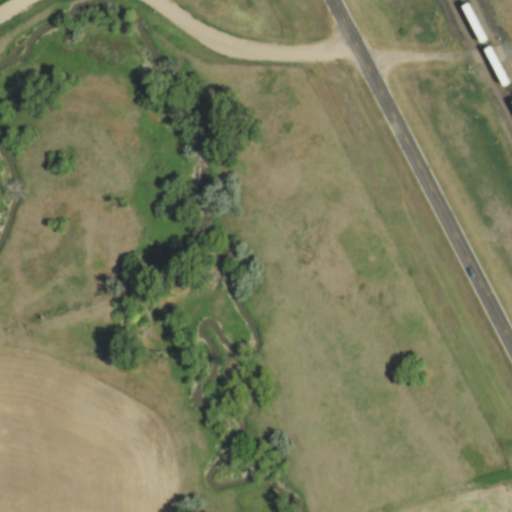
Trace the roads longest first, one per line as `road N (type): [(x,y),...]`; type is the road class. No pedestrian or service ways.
road 1 (residential): [(0,12),(26,0),(190,23),(214,38),(274,53),(511,50)]
road 2 (primary): [(511,344),(333,0)]
